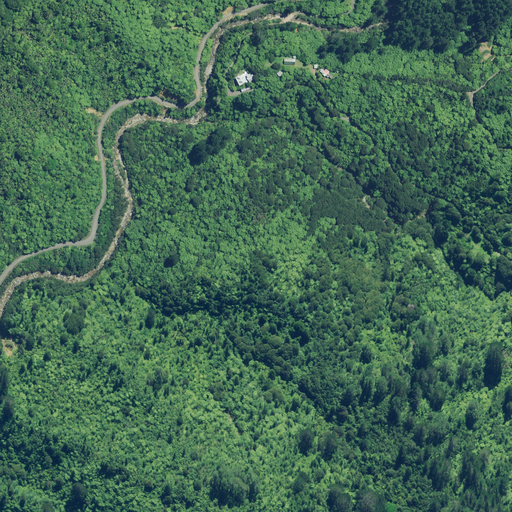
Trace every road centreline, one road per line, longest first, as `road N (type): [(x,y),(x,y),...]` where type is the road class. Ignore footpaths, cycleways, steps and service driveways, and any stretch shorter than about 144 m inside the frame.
road 1 (unclassified): [(0,299),(21,260),(91,238),(115,113),(152,94),(190,107),(200,99),(203,65),(224,23),(288,0)]
road 2 (track): [(293,0),(289,17),(243,42),(230,91),(291,82),(306,88),(333,115),(364,127),(399,177),(446,200),(496,252),(511,256)]
road 3 (track): [(511,149),(480,127),(474,109),(474,92),(487,76),(511,69)]
